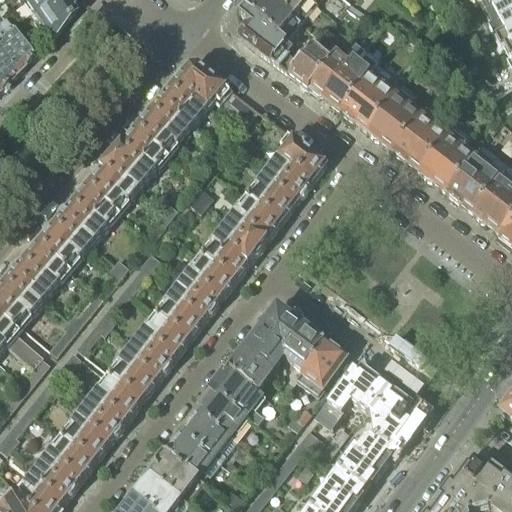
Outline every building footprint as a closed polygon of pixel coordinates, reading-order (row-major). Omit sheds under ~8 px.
[(30,20),(31,21),(61,0),(15,0),(16,0),(22,10),(29,20),(30,20)] [(68,0),(61,0),(31,21),(35,27),(31,30),(39,41),(43,47),(50,42),(52,45),(72,22),(73,20),(74,17),(75,15),(76,12),(76,10),(68,0)] [(263,0),(261,0),(248,16),(286,48),(301,31),(263,0)] [(300,0),(263,0),(301,31),(316,13),(300,0)] [(300,0),(316,13),(326,0),(300,0)] [(485,19),(486,21),(511,6),(511,0),(474,0),(471,2),(476,10),(480,8),(486,19),(485,19)] [(489,33),(495,45),(511,35),(511,6),(486,21),(491,32),(489,33)] [(0,11),(0,19),(1,21),(9,15),(4,9),(0,11)] [(347,14),(380,38),(384,33),(350,9),(349,10),(347,14)] [(256,56),(289,81),(304,63),(286,48),(248,16),(247,14),(245,15),(245,17),(239,23),(241,44),(256,56)] [(11,33),(16,40),(23,35),(18,28),(11,33)] [(327,37),(348,53),(353,46),(333,29),(327,37)] [(3,30),(0,32),(0,64),(14,84),(32,66),(3,30)] [(504,54),(510,66),(511,64),(511,35),(495,45),(501,56),(504,54)] [(289,81),(308,96),(332,66),(314,51),(304,63),(289,81)] [(323,103),(341,117),(377,70),(356,54),(346,67),(350,70),(322,104),(323,104),(323,103)] [(318,104),(322,104),(350,70),(346,67),(337,60),(332,66),(308,96),(318,104)] [(0,99),(14,84),(0,64),(0,99)] [(485,67),(478,72),(480,76),(482,78),(482,79),(490,75),(488,72),(485,67)] [(355,128),(367,137),(397,99),(385,90),(391,81),(377,70),(341,117),(340,118),(354,129),(355,128)] [(479,78),(475,71),(458,80),(461,87),(479,78)] [(160,106),(159,107),(194,135),(213,112),(218,117),(221,114),(224,116),(226,114),(235,122),(230,128),(242,137),(257,120),(227,95),(199,72),(190,73),(164,104),(163,104),(162,105),(160,106)] [(393,159),(394,159),(423,119),(411,110),(418,102),(403,90),(397,99),(367,137),(370,139),(369,140),(371,143),(372,144),(372,145),(373,146),(374,146),(375,146),(379,147),(380,147),(393,158),(393,159)] [(479,101),(483,109),(494,102),(490,95),(479,101)] [(157,112),(136,137),(166,162),(175,151),(178,154),(194,135),(159,107),(158,108),(158,109),(157,111),(157,112)] [(408,169),(420,179),(450,140),(438,131),(445,122),(430,111),(423,119),(394,159),(408,170),(408,169)] [(446,200),(447,200),(476,160),(464,151),(471,143),(456,131),(450,140),(420,179),(422,180),(423,181),(424,184),(425,185),(425,186),(426,186),(427,187),(428,187),(432,188),(432,187),(447,199),(446,200)] [(111,163),(110,163),(145,192),(160,175),(157,173),(166,162),(136,137),(115,162),(114,162),(112,162),(111,163)] [(246,143),(233,158),(244,168),(257,152),(246,143)] [(286,155),(271,175),(306,203),(307,201),(307,200),(307,199),(307,197),(327,172),(294,145),(286,155)] [(219,150),(215,155),(221,160),(226,155),(219,150)] [(483,152),(476,160),(447,200),(460,211),(461,210),(474,220),(503,181),(491,172),(498,163),(483,152)] [(206,160),(216,169),(223,161),(221,160),(215,155),(212,153),(206,160)] [(108,170),(87,194),(117,219),(126,209),(129,212),(145,192),(110,163),(109,165),(108,167),(108,168),(108,170)] [(484,228),(500,240),(511,227),(511,225),(511,174),(510,173),(507,175),(503,181),(474,220),(476,221),(476,222),(479,226),(480,227),(481,227),(484,228)] [(259,196),(250,207),(281,231),(301,206),(303,205),(304,205),(305,204),(306,203),(271,175),(255,194),(259,196)] [(62,220),(61,221),(97,249),(111,232),(108,230),(117,219),(87,194),(66,219),(64,219),(63,219),(62,220)] [(203,196),(190,212),(201,221),(214,205),(203,196)] [(239,216),(225,234),(260,262),(261,261),(261,260),(262,258),(261,257),(281,231),(250,207),(242,218),(239,216)] [(155,223),(165,233),(166,233),(178,217),(167,209),(155,223)] [(59,227),(39,251),(68,277),(77,266),(80,269),(97,249),(61,221),(60,221),(60,223),(59,224),(59,226),(59,227)] [(511,227),(500,240),(498,243),(511,253),(511,227)] [(213,255),(205,266),(236,290),(255,265),(256,265),(258,265),(259,264),(260,263),(260,262),(225,234),(210,253),(213,255)] [(14,277),(12,278),(48,306),(62,289),(59,287),(68,277),(39,251),(17,277),(15,277),(14,277)] [(162,269),(151,260),(138,275),(140,277),(76,355),(84,362),(101,340),(104,343),(117,327),(114,325),(147,283),(149,284),(162,269)] [(106,281),(116,289),(117,290),(129,275),(118,266),(106,281)] [(193,275),(178,294),(214,321),(214,319),(214,318),(236,290),(205,266),(196,277),(193,275)] [(10,285),(0,296),(0,322),(16,336),(28,323),(31,326),(48,306),(12,278),(11,279),(10,280),(10,281),(10,282),(10,284),(10,285)] [(167,314),(159,325),(190,349),(208,326),(209,326),(210,325),(212,325),(213,323),(214,322),(214,321),(178,294),(164,312),(167,314)] [(65,337),(49,357),(56,364),(103,306),(97,301),(78,322),(75,319),(62,334),(65,337)] [(260,336),(244,357),(269,376),(280,361),(283,364),(307,332),(306,333),(305,334),(278,314),(267,328),(266,327),(264,327),(263,327),(261,327),(260,328),(259,329),(258,330),(258,331),(258,333),(259,334),(259,335),(260,336)] [(0,361),(8,353),(8,352),(5,350),(14,339),(16,336),(0,322),(0,361)] [(147,334),(132,353),(169,380),(169,378),(169,377),(190,349),(159,325),(150,336),(147,334)] [(308,332),(307,332),(283,364),(303,378),(326,349),(313,340),(314,339),(314,337),(314,336),(314,335),(314,334),(313,333),(312,332),(311,332),(310,332),(309,332),(308,332)] [(34,375),(42,365),(44,364),(14,339),(5,350),(8,352),(8,353),(34,375)] [(347,365),(326,349),(303,378),(297,387),(318,403),(337,378),(347,365)] [(122,374),(112,386),(143,410),(162,385),(163,385),(165,384),(166,384),(167,382),(168,381),(169,380),(132,353),(118,371),(122,374)] [(244,357),(230,376),(259,398),(273,379),(269,376),(244,357)] [(62,388),(80,366),(73,359),(0,448),(0,456),(7,462),(20,447),(16,444),(50,403),(53,406),(66,391),(62,388)] [(42,365),(34,375),(29,382),(26,379),(18,389),(21,391),(0,417),(0,433),(50,372),(42,365)] [(366,422),(370,421),(390,396),(362,375),(360,377),(361,377),(358,381),(353,377),(351,380),(352,380),(344,391),(319,424),(333,435),(343,422),(352,410),(366,421),(366,422)] [(221,393),(216,399),(245,421),(262,401),(259,398),(230,376),(227,379),(218,391),(221,393)] [(99,397),(85,415),(120,443),(120,441),(120,440),(143,410),(112,386),(102,399),(99,397)] [(370,421),(374,441),(396,459),(422,424),(422,423),(422,422),(422,420),(421,419),(390,396),(370,421)] [(205,414),(200,421),(229,443),(236,448),(241,442),(252,427),(245,421),(216,399),(215,399),(213,399),(212,399),(204,409),(205,410),(204,413),(205,414)] [(73,437),(64,448),(95,471),(114,448),(115,448),(116,447),(117,447),(119,445),(119,444),(120,443),(85,415),(70,434),(73,437)] [(295,426),(302,431),(311,420),(304,415),(295,426)] [(183,440),(182,441),(219,470),(225,462),(236,448),(229,443),(200,421),(199,420),(195,421),(188,430),(188,434),(189,435),(184,441),(183,440)] [(323,459),(330,465),(347,440),(340,435),(323,459)] [(274,483),(281,488),(310,450),(318,456),(324,449),(309,438),(274,483)] [(173,456),(168,462),(202,488),(207,481),(209,483),(219,470),(182,441),(179,441),(172,451),(172,455),(173,456)] [(355,453),(339,476),(368,497),(372,493),(374,491),(373,490),(396,459),(374,441),(362,443),(365,445),(365,446),(358,456),(355,453)] [(53,456),(38,475),(74,501),(74,500),(74,499),(95,471),(64,448),(56,458),(53,456)] [(500,511),(511,496),(511,487),(476,461),(475,460),(474,460),(473,460),(472,461),(471,461),(445,497),(464,511),(500,511)] [(157,477),(153,483),(188,511),(204,490),(202,488),(168,462),(167,461),(164,462),(156,472),(157,472),(157,476),(157,477)] [(225,473),(233,480),(238,475),(229,468),(225,473)] [(299,483),(306,488),(312,479),(305,474),(299,483)] [(27,496),(21,503),(28,511),(63,511),(68,507),(69,507),(70,507),(71,506),(72,506),(73,505),(73,503),(74,502),(74,501),(38,475),(24,493),(27,496)] [(339,476),(311,511),(357,511),(362,505),(363,506),(365,503),(364,503),(368,497),(339,476)] [(142,497),(137,503),(148,511),(187,511),(188,511),(153,483),(152,482),(150,482),(148,481),(140,492),(141,493),(141,497),(142,497)] [(250,511),(261,511),(276,494),(269,489),(250,511)] [(511,511),(511,496),(500,511),(511,511)] [(464,511),(445,497),(434,511),(464,511)] [(225,506),(232,511),(238,511),(242,507),(231,498),(225,506)] [(20,503),(5,511),(28,511),(21,503),(20,503)] [(148,511),(137,503),(137,504),(136,503),(132,503),(124,511),(148,511)]
